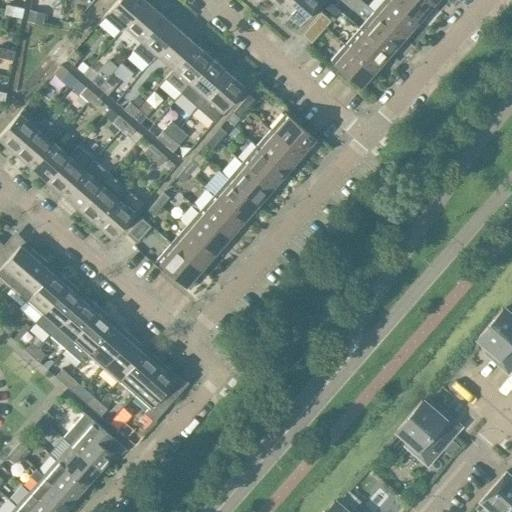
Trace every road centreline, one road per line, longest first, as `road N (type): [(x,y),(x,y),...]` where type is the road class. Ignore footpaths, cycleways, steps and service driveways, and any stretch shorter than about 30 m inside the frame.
road 1 (tertiary): [(511,102),(423,223),(327,380)]
road 2 (residential): [(182,347),(367,137)]
road 3 (tertiary): [(327,380),(374,339),(511,183)]
road 4 (residential): [(0,184),(182,347)]
road 5 (residential): [(182,347),(214,381),(102,511)]
road 6 (residential): [(367,137),(207,0)]
road 7 (residential): [(367,137),(483,0)]
road 8 (tertiary): [(214,511),(327,380)]
road 9 (residential): [(422,511),(511,406)]
